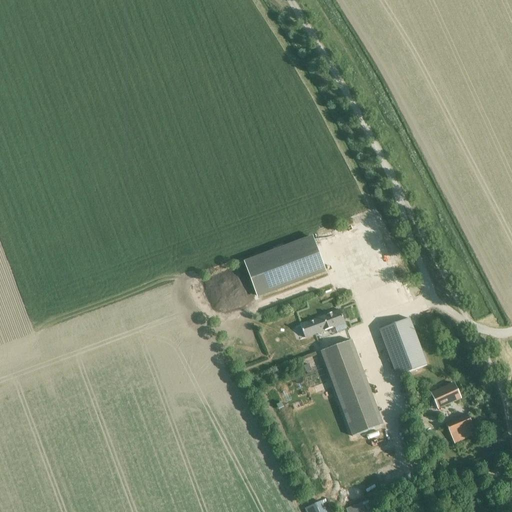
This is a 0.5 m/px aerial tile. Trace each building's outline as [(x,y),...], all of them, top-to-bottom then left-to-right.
[(374,231),(381,229),(376,210),(368,212),(374,231)] [(313,237),(245,262),(258,297),(326,272),(313,237)] [(383,259),(391,260),(392,253),(384,252),(383,259)] [(339,310),(299,326),(304,339),(344,324),(339,310)] [(397,377),(427,366),(409,319),(379,330),(397,377)] [(350,341),(320,352),(352,437),(382,426),(350,341)] [(453,384),(431,394),(438,409),(460,399),(453,384)] [(467,415),(444,426),(449,435),(449,434),(453,443),(475,432),(471,424),(467,415)]
